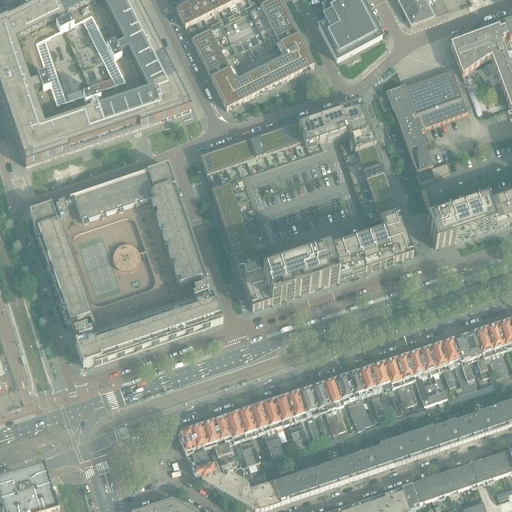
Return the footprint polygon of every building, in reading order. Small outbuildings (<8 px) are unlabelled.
[(191,113),(133,0),(50,0),(0,25),(0,94),(15,138),(26,170),(191,113)] [(201,0),(199,0),(193,4),(202,22),(210,17),(201,0)] [(212,0),(201,0),(210,17),(219,13),(212,0)] [(223,0),(212,0),(219,13),(227,9),(223,0)] [(233,0),(223,0),(227,9),(236,4),(233,0)] [(277,0),(275,0),(259,8),(264,19),(282,9),(277,0)] [(382,40),(364,6),(361,0),(331,0),(334,4),(327,7),(322,10),(323,13),(316,17),(322,28),(318,29),(336,64),(382,40)] [(395,0),(410,29),(439,18),(448,15),(440,0),(395,0)] [(193,4),(184,8),(193,26),(202,22),(193,4)] [(193,26),(184,8),(175,12),(184,31),(193,26)] [(282,9),(264,19),(269,28),(287,19),(282,9)] [(287,19),(269,28),(274,38),(292,29),(287,19)] [(511,114),(511,50),(509,42),(511,41),(511,23),(507,25),(508,26),(504,28),(504,30),(499,32),(498,29),(450,47),(462,79),(486,62),(491,60),(510,112),(507,113),(508,116),(511,114)] [(292,29),(274,38),(279,48),(297,38),(292,29)] [(208,34),(190,43),(195,53),(214,44),(208,34)] [(228,73),(210,82),(225,113),(312,70),(300,45),(297,38),(279,48),(275,49),(278,55),(280,59),(236,80),(232,71),(228,73)] [(214,44),(195,53),(200,63),(218,54),(214,44)] [(218,54),(200,63),(205,72),(223,63),(218,54)] [(223,63),(205,72),(210,82),(228,73),(223,63)] [(420,133),(467,116),(452,75),(405,93),(404,90),(387,96),(378,99),(383,113),(392,110),(416,175),(433,169),(422,140),(420,133)] [(299,126),(298,127),(304,146),(326,138),(328,143),(348,137),(355,156),(356,156),(375,149),(368,127),(365,128),(361,115),(354,118),(351,109),(299,126)] [(304,146),(298,127),(288,130),(294,149),(304,146)] [(294,149),(288,130),(278,133),(284,153),(294,149)] [(284,153),(278,133),(268,137),(275,156),(284,153)] [(275,156),(268,137),(258,140),(265,159),(275,156)] [(265,159),(258,140),(249,143),(255,162),(265,159)] [(255,162),(249,143),(239,147),(245,166),(255,162)] [(245,166),(239,147),(229,150),(236,169),(245,166)] [(379,159),(375,149),(356,156),(359,165),(379,159)] [(236,169),(229,150),(219,153),(226,172),(236,169)] [(226,172),(219,153),(210,157),(216,176),(226,172)] [(216,176),(210,157),(208,157),(200,160),(206,179),(207,179),(216,176)] [(382,169),(379,159),(359,165),(363,175),(382,169)] [(434,181),(445,177),(444,172),(442,167),(432,170),(430,171),(434,181)] [(385,178),(382,169),(363,175),(366,185),(385,178)] [(434,182),(431,172),(415,177),(418,187),(434,182)] [(211,304),(203,282),(166,173),(64,207),(52,211),(51,209),(43,211),(30,216),(68,328),(71,327),(78,347),(75,348),(77,353),(83,371),(104,364),(218,325),(211,304)] [(388,188),(385,178),(366,185),(369,194),(388,188)] [(211,193),(214,203),(233,196),(230,187),(212,193),(211,193)] [(392,197),(388,188),(369,194),(372,204),(392,197)] [(236,206),(233,196),(214,203),(218,212),(236,206)] [(395,207),(392,197),(372,204),(376,213),(395,207)] [(454,245),(511,225),(511,197),(427,227),(435,252),(454,245)] [(240,216),(236,206),(218,212),(221,222),(240,216)] [(398,216),(395,207),(376,213),(379,223),(398,216)] [(243,226),(240,216),(221,222),(224,232),(243,226)] [(413,259),(398,216),(379,223),(383,234),(260,275),(256,265),(238,271),(252,314),(351,280),(413,259)] [(246,235),(243,226),(224,232),(228,242),(246,235)] [(250,245),(246,235),(228,242),(231,251),(250,245)] [(253,255),(250,245),(231,251),(234,261),(253,255)] [(256,265),(253,255),(234,261),(238,271),(256,265)] [(511,331),(509,323),(498,327),(506,354),(511,352),(511,355),(511,331)] [(501,356),(506,354),(498,327),(486,331),(492,348),(504,383),(510,381),(509,378),(501,356)] [(504,383),(492,348),(486,331),(474,336),(478,348),(488,380),(489,379),(487,373),(485,366),(490,364),(495,381),(490,383),(492,387),(504,383)] [(488,380),(478,348),(474,336),(463,339),(466,348),(472,364),(477,363),(478,364),(477,365),(483,381),(488,380)] [(468,368),(467,366),(472,365),(472,364),(466,348),(463,339),(452,343),(454,348),(469,395),(470,394),(468,386),(474,384),(468,368)] [(469,395),(454,348),(452,343),(440,347),(441,348),(449,372),(454,370),(463,397),(469,395)] [(449,372),(441,348),(440,347),(430,350),(439,378),(443,376),(449,392),(455,390),(449,372)] [(430,350),(406,358),(415,384),(423,410),(425,410),(430,408),(447,402),(444,394),(439,378),(430,350)] [(415,384),(406,358),(395,362),(410,408),(417,406),(410,386),(415,384)] [(410,408),(395,362),(383,366),(391,390),(392,390),(392,392),(397,390),(404,410),(410,408)] [(387,403),(384,393),(391,390),(383,366),(369,371),(377,395),(381,394),(383,397),(379,399),(384,415),(387,414),(389,421),(390,423),(400,420),(399,418),(401,417),(395,400),(387,403)] [(0,396),(8,394),(0,369),(0,396)] [(379,399),(377,395),(369,371),(357,375),(365,399),(366,399),(371,397),(377,418),(384,416),(384,415),(379,399)] [(367,404),(366,399),(365,399),(357,375),(346,379),(354,403),(356,407),(355,407),(363,432),(364,432),(363,430),(375,426),(377,425),(375,420),(373,421),(373,419),(368,421),(363,406),(367,404)] [(350,404),(354,403),(346,379),(334,383),(343,409),(344,409),(343,407),(348,405),(349,409),(348,409),(354,425),(357,434),(363,432),(355,407),(351,408),(350,404)] [(338,411),(343,409),(334,383),(322,387),(339,438),(346,436),(345,433),(338,411)] [(483,396),(506,389),(504,383),(492,387),(481,390),(483,396)] [(339,438),(322,387),(310,391),(319,417),(325,415),(332,438),(333,440),(339,438)] [(483,396),(481,390),(470,394),(469,395),(463,397),(459,398),(460,404),(480,397),(483,396)] [(313,419),(319,417),(310,391),(298,395),(306,422),(313,442),(315,447),(321,444),(320,441),(313,419)] [(301,423),(306,422),(298,395),(285,400),(294,426),(295,429),(303,451),(315,447),(313,442),(311,441),(309,442),(307,443),(301,423)] [(460,404),(459,398),(447,402),(449,407),(460,404)] [(291,427),(294,426),(285,400),(273,404),(282,430),(288,428),(296,453),(303,451),(295,429),(292,430),(291,427)] [(276,432),(282,430),(273,404),(261,408),(278,459),(285,457),(276,432)] [(511,428),(511,404),(500,408),(508,430),(511,428)] [(278,459),(261,408),(249,412),(258,438),(264,436),(267,445),(272,461),(278,459)] [(508,430),(500,408),(485,414),(477,416),(478,417),(466,421),(473,441),(508,430)] [(402,425),(427,417),(425,411),(400,420),(402,425)] [(252,440),(258,438),(249,412),(237,416),(246,442),(250,441),(251,444),(247,446),(254,467),(260,465),(255,449),(252,440)] [(241,444),(246,442),(237,416),(224,420),(232,443),(233,446),(239,444),(247,470),(248,469),(254,467),(247,446),(243,447),(241,444)] [(232,443),(224,420),(213,424),(224,457),(231,455),(227,445),(232,443)] [(375,434),(402,425),(400,420),(390,423),(373,429),(375,434)] [(473,441),(466,421),(455,425),(455,424),(432,432),(440,453),(473,441)] [(224,457),(213,424),(201,428),(209,451),(214,449),(218,459),(221,458),(223,463),(226,462),(224,457)] [(209,451),(201,428),(190,432),(203,470),(209,467),(204,453),(209,451)] [(440,453),(432,432),(432,430),(431,428),(424,430),(425,433),(380,448),(380,450),(387,471),(440,453)] [(375,434),(373,429),(364,432),(366,437),(375,434)] [(203,470),(190,432),(181,435),(179,440),(192,474),(193,473),(203,470)] [(326,450),(345,443),(343,438),(324,444),(326,450)] [(296,460),(326,450),(324,444),(294,454),(296,460)] [(387,471),(380,450),(361,456),(368,477),(387,471)] [(268,469),(296,460),(294,454),(266,464),(268,469)] [(484,485),(511,475),(511,465),(508,455),(478,465),(470,468),(477,488),(484,485)] [(368,477),(361,456),(341,463),(340,461),(335,463),(336,465),(331,466),(338,487),(368,477)] [(220,477),(218,470),(216,465),(209,467),(203,470),(193,473),(194,478),(198,480),(201,479),(202,483),(220,477)] [(239,504),(248,489),(254,480),(252,480),(248,469),(247,470),(242,471),(241,470),(236,471),(235,474),(233,472),(231,466),(230,466),(221,469),(218,470),(220,477),(225,480),(218,492),(239,504)] [(338,487),(331,466),(302,476),(309,497),(338,487)] [(477,488),(470,468),(441,478),(447,498),(477,488)] [(280,507),(273,486),(273,484),(272,482),(267,484),(264,476),(263,473),(258,474),(260,478),(258,478),(269,511),(280,507)] [(141,476),(133,478),(136,488),(144,485),(141,476)] [(309,497),(302,476),(282,483),(282,480),(277,482),(277,485),(273,486),(280,507),(309,497)] [(218,492),(225,480),(220,477),(202,483),(218,492)] [(265,511),(269,511),(258,478),(254,480),(248,489),(255,511),(265,511)] [(447,498),(441,478),(411,488),(418,508),(447,498)] [(419,511),(418,508),(411,488),(401,491),(408,511),(419,511)] [(255,511),(248,489),(239,504),(251,511),(255,511)] [(408,511),(401,491),(370,502),(373,511),(408,511)] [(511,491),(496,497),(499,504),(508,501),(507,497),(511,495),(511,491)] [(49,511),(44,492),(19,499),(19,500),(0,506),(0,511),(49,511)] [(183,511),(185,510),(173,502),(141,511),(183,511)] [(373,511),(370,502),(362,505),(356,507),(340,511),(373,511)] [(450,511),(484,511),(481,502),(450,511)]
